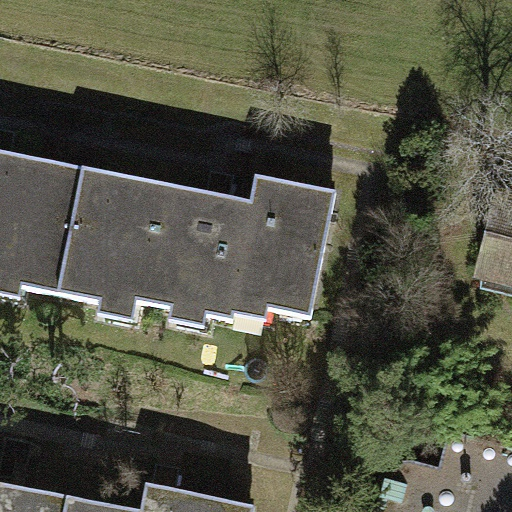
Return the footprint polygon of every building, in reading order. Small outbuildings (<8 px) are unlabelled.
[(0,265),(19,269),(15,287),(58,295),(82,168),(0,153),(0,265)] [(82,168),(58,295),(105,304),(108,289),(135,294),(133,304),(174,311),(177,294),(204,299),(201,316),(231,321),(238,286),(267,291),(263,311),(310,320),(333,191),(255,177),(251,199),(82,168)] [(511,201),(496,197),(476,272),(511,282),(511,201)] [(374,511),(511,511),(511,450),(446,434),(438,467),(409,460),(393,462),(384,472),(374,511)] [(0,511),(69,511),(71,502),(0,486),(0,511)] [(122,511),(71,502),(69,511),(251,511),(253,507),(147,486),(141,511),(122,511)]
